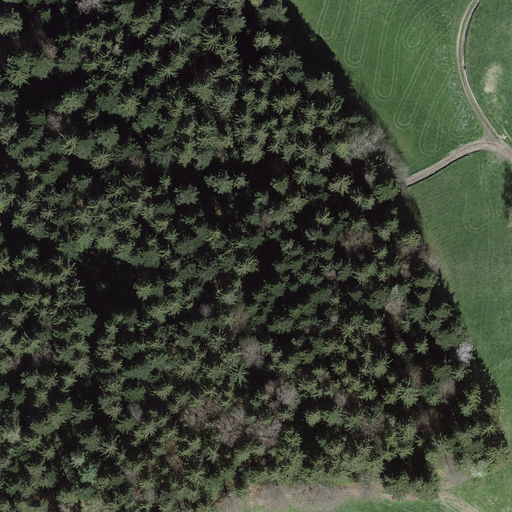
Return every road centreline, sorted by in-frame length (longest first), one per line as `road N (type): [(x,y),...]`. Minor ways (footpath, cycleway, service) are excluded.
road 1 (track): [(510,151),(464,148),(397,185),(348,196),(262,183),(143,143),(0,288)]
road 2 (track): [(511,153),(490,130),(462,73),(460,42),(475,0)]
